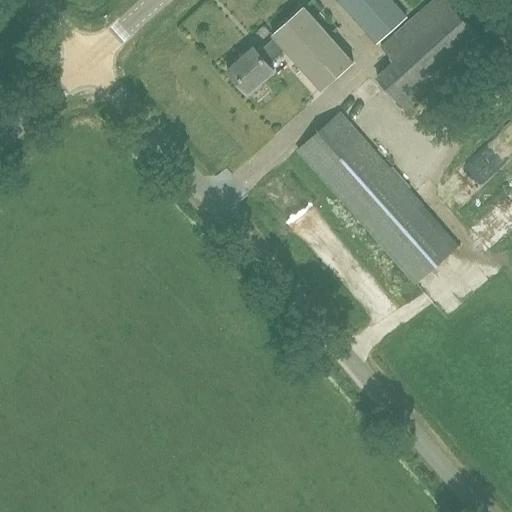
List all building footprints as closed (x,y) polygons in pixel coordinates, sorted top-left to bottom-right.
[(338,0),(377,42),(406,16),(391,0),(338,0)] [(408,112),(486,43),(447,0),(433,0),(426,7),(381,47),(395,63),(377,78),(408,112)] [(321,89),(354,61),(305,6),(273,35),(274,37),(269,42),(280,54),(286,49),(321,89)] [(280,54),(269,42),(258,52),(253,46),(226,70),(247,93),(274,69),(269,64),(280,54)] [(416,283),(458,245),(340,113),(298,150),(416,283)]
